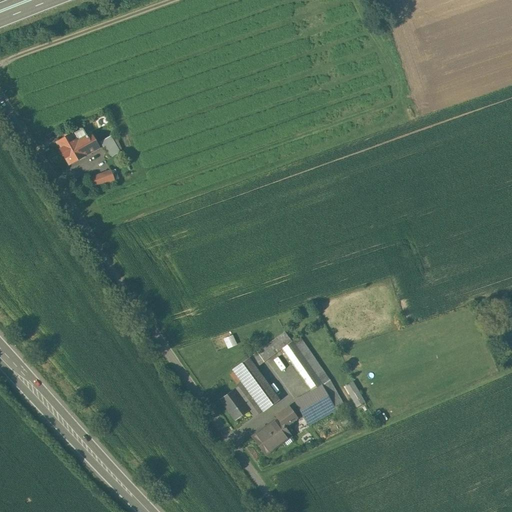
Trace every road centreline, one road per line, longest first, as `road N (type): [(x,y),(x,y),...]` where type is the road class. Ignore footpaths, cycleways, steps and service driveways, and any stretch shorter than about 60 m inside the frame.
road 1 (residential): [(0,100),(279,511)]
road 2 (secondary): [(0,353),(147,511)]
road 3 (track): [(0,65),(172,0)]
